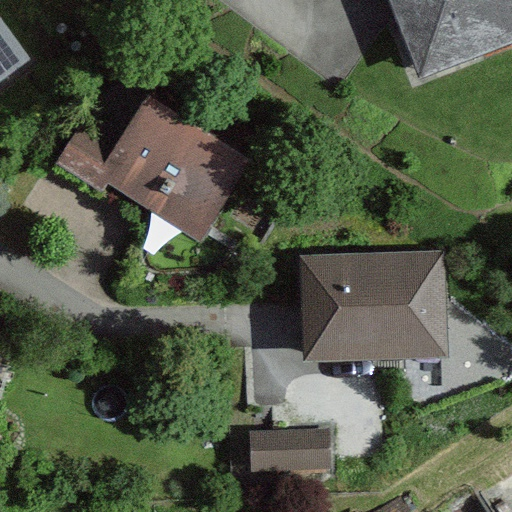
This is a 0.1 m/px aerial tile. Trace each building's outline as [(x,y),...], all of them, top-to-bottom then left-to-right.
[(509,23),(511,32),(511,0),(397,0),(420,57),(509,23)] [(0,65),(12,57),(0,40),(0,65)] [(164,88),(141,124),(112,107),(83,129),(62,162),(145,215),(159,194),(202,221),(252,143),(164,88)] [(309,265),(312,354),(439,349),(436,260),(309,265)] [(254,435),(254,467),(325,465),(325,432),(254,435)] [(511,511),(511,471),(480,492),(492,511),(511,511)] [(407,511),(398,497),(375,511),(407,511)]
